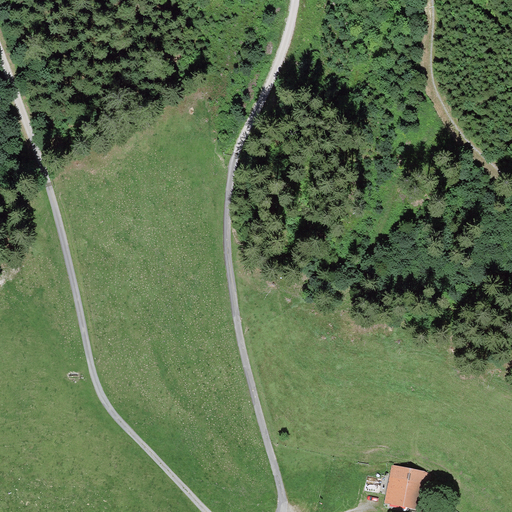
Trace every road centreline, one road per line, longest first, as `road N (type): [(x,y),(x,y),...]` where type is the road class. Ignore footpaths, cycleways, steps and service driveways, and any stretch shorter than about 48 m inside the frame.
road 1 (track): [(281,511),(236,318),(227,219),(239,139),(284,65),(297,0)]
road 2 (track): [(0,44),(69,258),(96,381),(120,420),(208,511)]
